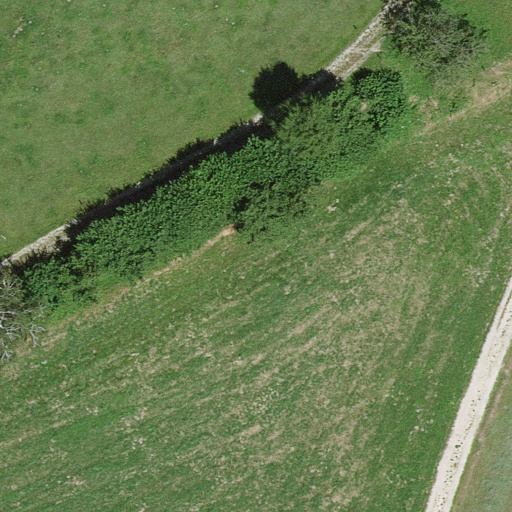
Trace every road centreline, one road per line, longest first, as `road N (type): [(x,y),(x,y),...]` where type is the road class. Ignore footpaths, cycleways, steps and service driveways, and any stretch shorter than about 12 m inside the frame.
road 1 (track): [(0,274),(316,87),(389,24),(401,0)]
road 2 (track): [(511,282),(429,511)]
